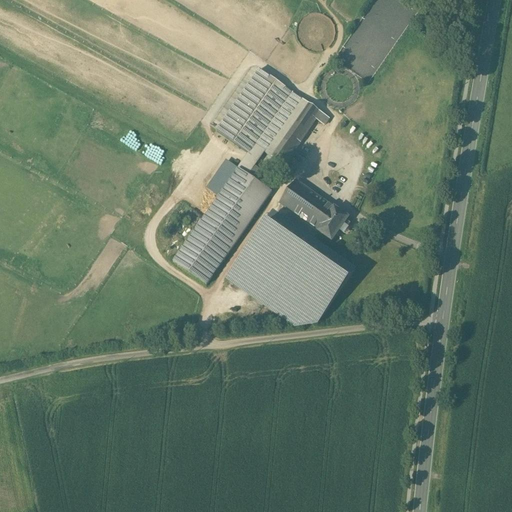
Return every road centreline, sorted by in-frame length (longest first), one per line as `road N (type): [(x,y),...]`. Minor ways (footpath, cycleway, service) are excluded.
road 1 (unclassified): [(442,317),(87,360),(0,381)]
road 2 (secondary): [(442,317),(495,0)]
road 3 (track): [(202,160),(0,51)]
road 4 (secondary): [(419,511),(442,317)]
